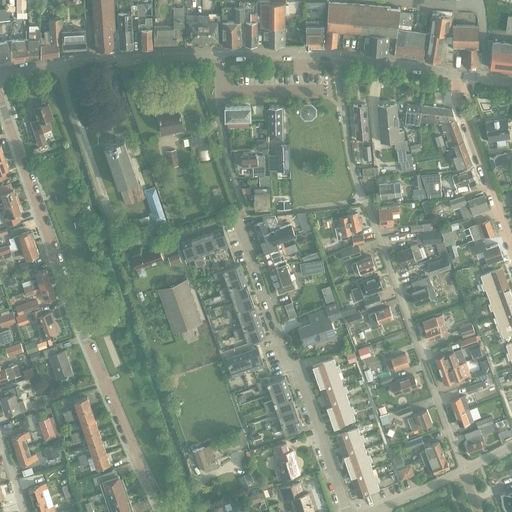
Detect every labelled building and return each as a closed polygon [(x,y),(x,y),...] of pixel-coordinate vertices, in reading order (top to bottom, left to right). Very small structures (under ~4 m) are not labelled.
[(16,0),(17,8),(26,8),(26,0),(16,0)] [(27,0),(28,10),(35,10),(35,0),(27,0)] [(92,0),(96,52),(112,51),(114,51),(113,31),(116,31),(115,23),(115,21),(115,17),(114,6),(113,0),(92,0)] [(245,21),(244,7),(244,2),(235,1),(234,21),(227,22),(227,15),(222,15),(222,22),(223,45),(242,45),(241,21),(245,21)] [(342,32),(344,32),(366,34),(389,36),(397,36),(398,20),(399,12),(400,8),(387,7),(361,5),(354,4),(353,4),(345,3),(344,3),(338,3),(337,2),(337,3),(330,2),(329,2),(328,18),(335,18),(334,26),(342,27),(342,28),(342,32)] [(118,13),(119,30),(132,29),(132,18),(139,18),(138,3),(130,4),(131,13),(118,13)] [(285,47),(285,46),(285,32),(285,28),(285,27),(285,23),(285,12),(285,5),(286,5),(286,3),(285,3),(271,3),(270,3),(257,3),(257,15),(260,15),(260,28),(264,28),(264,36),(264,46),(264,47),(285,47)] [(154,27),(155,44),(177,44),(177,32),(184,32),(183,7),(172,8),(174,8),(174,26),(154,27)] [(6,10),(0,10),(0,20),(9,20),(9,12),(6,12),(6,10)] [(433,11),(432,14),(429,32),(425,59),(425,60),(443,63),(444,60),(441,59),(445,35),(448,36),(450,25),(452,12),(433,11)] [(411,22),(413,13),(399,12),(398,20),(411,22)] [(246,22),(246,46),(257,45),(257,23),(257,14),(250,14),(251,22),(246,22)] [(203,16),(204,44),(210,44),(209,40),(216,39),(218,39),(217,23),(217,22),(217,15),(216,15),(216,16),(204,16),(203,16)] [(198,44),(204,44),(203,16),(190,17),(190,16),(189,16),(190,23),(186,23),(186,35),(190,34),(190,40),(191,40),(198,40),(198,44)] [(41,39),(40,57),(40,58),(59,55),(59,43),(64,42),(64,47),(64,48),(65,48),(72,47),(72,48),(78,47),(85,47),(86,47),(86,45),(85,29),(62,31),(62,18),(49,19),(50,31),(44,32),(45,39),(41,39)] [(328,18),(327,31),(326,47),(337,47),(338,31),(342,32),(342,28),(342,27),(334,26),(335,18),(328,18)] [(410,31),(411,22),(398,20),(397,36),(398,29),(410,31)] [(152,24),(149,24),(139,24),(139,30),(141,30),(142,48),(142,49),(153,48),(152,29),(152,24)] [(306,25),(306,46),(311,46),(311,45),(324,45),(324,25),(306,25)] [(443,63),(453,64),(453,47),(462,47),(462,48),(463,48),(463,65),(478,65),(481,65),(481,53),(479,53),(479,48),(478,26),(450,25),(448,36),(445,35),(441,59),(444,60),(443,63)] [(29,40),(29,59),(39,58),(39,57),(40,57),(41,39),(41,32),(39,32),(39,30),(39,26),(29,26),(29,32),(29,40)] [(132,29),(119,30),(120,49),(133,48),(132,29)] [(402,55),(423,59),(425,46),(427,33),(426,33),(427,31),(420,30),(420,32),(410,31),(398,29),(397,36),(395,54),(402,55)] [(366,34),(364,53),(387,54),(389,36),(366,34)] [(493,40),(488,39),(490,64),(490,67),(490,68),(511,70),(511,41),(493,39),(493,40)] [(10,41),(9,41),(11,50),(13,55),(11,55),(12,62),(21,60),(29,59),(29,40),(10,41)] [(11,50),(9,41),(7,41),(0,42),(0,64),(12,62),(11,55),(13,55),(11,50)] [(41,106),(35,108),(38,119),(31,121),(39,145),(46,143),(43,131),(51,129),(48,120),(53,118),(48,103),(46,104),(45,102),(41,104),(41,106)] [(396,103),(377,105),(379,125),(381,142),(396,141),(396,143),(395,143),(396,149),(408,148),(408,139),(404,140),(404,131),(402,131),(402,129),(398,129),(396,103)] [(366,104),(358,105),(353,105),(355,122),(356,139),(369,138),(366,104)] [(405,122),(419,123),(422,106),(407,104),(405,122)] [(226,107),(225,107),(225,120),(227,120),(228,127),(249,127),(249,120),(251,120),(250,106),(249,106),(226,107)] [(267,110),(267,120),(269,120),(270,138),(282,138),(281,106),(269,106),(269,110),(267,110)] [(422,106),(419,123),(420,123),(420,122),(427,123),(434,124),(436,107),(422,106)] [(436,107),(434,124),(439,124),(441,124),(444,131),(443,132),(444,135),(446,134),(448,140),(445,141),(447,147),(450,146),(463,141),(452,109),(436,107)] [(158,113),(162,132),(183,128),(180,109),(158,113)] [(509,131),(507,118),(498,120),(498,119),(494,120),(485,122),(487,135),(488,135),(489,142),(497,140),(498,146),(506,145),(505,139),(510,138),(509,131)] [(441,136),(436,137),(435,138),(440,153),(446,151),(441,136)] [(119,141),(112,143),(110,144),(110,145),(105,146),(106,151),(107,151),(119,186),(121,185),(137,180),(138,179),(126,144),(124,140),(120,142),(119,141)] [(463,141),(450,146),(453,156),(467,151),(463,141)] [(419,144),(410,146),(412,152),(421,150),(419,144)] [(290,169),(289,145),(279,146),(280,170),(290,169)] [(175,150),(167,151),(170,167),(178,166),(175,150)] [(240,157),(239,159),(240,162),(241,163),(242,163),(242,167),(253,166),(253,176),(265,176),(264,156),(257,156),(257,155),(251,155),(251,151),(244,152),(244,156),(241,156),(241,157),(240,157)] [(467,151),(453,156),(458,168),(465,168),(472,165),(467,151)] [(506,153),(489,157),(492,170),(509,165),(506,153)] [(411,154),(399,155),(402,172),(413,170),(411,154)] [(5,157),(0,159),(0,179),(6,177),(4,171),(9,170),(5,157)] [(363,176),(364,176),(375,175),(374,168),(363,169),(363,176)] [(452,176),(456,187),(457,192),(470,189),(477,187),(471,170),(452,176)] [(440,173),(421,174),(428,198),(442,196),(440,173)] [(138,183),(137,180),(121,185),(123,188),(121,189),(126,204),(145,197),(140,183),(138,183)] [(379,184),(380,198),(402,195),(400,182),(394,183),(379,184)] [(269,187),(255,188),(256,208),(270,207),(269,187)] [(422,188),(413,190),(414,199),(424,198),(422,188)] [(0,206),(5,205),(17,201),(13,189),(1,193),(3,200),(0,200),(0,206)] [(155,189),(147,191),(154,213),(151,214),(154,222),(165,219),(155,189)] [(466,204),(466,202),(464,196),(450,201),(453,209),(466,204)] [(466,204),(461,206),(465,218),(488,210),(484,196),(466,202),(466,204)] [(17,201),(5,205),(9,217),(6,219),(8,224),(19,220),(17,215),(22,213),(17,201)] [(379,209),(381,227),(393,225),(392,214),(399,213),(399,207),(379,209)] [(306,212),(297,213),(304,231),(312,228),(306,212)] [(341,226),(336,228),(338,240),(346,239),(349,238),(348,234),(352,233),(352,235),(362,233),(360,223),(361,223),(360,218),(359,218),(358,212),(348,214),(348,216),(340,218),(341,226)] [(255,225),(260,240),(270,236),(272,244),(282,241),(295,236),(291,224),(280,228),(275,216),(262,217),(264,222),(255,225)] [(148,217),(140,219),(144,230),(152,228),(148,217)] [(489,219),(469,227),(474,241),(494,233),(489,219)] [(453,236),(450,224),(440,226),(444,239),(453,236)] [(35,243),(31,231),(26,232),(24,226),(12,230),(18,249),(23,247),(35,243)] [(223,229),(212,232),(222,259),(226,257),(223,248),(229,246),(223,229)] [(422,231),(422,232),(423,244),(441,242),(440,229),(422,231)] [(212,232),(202,236),(208,253),(214,251),(217,261),(222,259),(212,232)] [(354,244),(364,242),(363,235),(353,238),(354,244)] [(202,236),(192,239),(201,266),(206,265),(203,255),(208,253),(202,236)] [(270,236),(260,240),(265,252),(274,249),(274,250),(284,246),(282,241),(272,244),(270,236)] [(453,236),(444,239),(446,246),(455,243),(453,236)] [(201,266),(192,239),(181,243),(187,261),(193,258),(196,268),(201,266)] [(484,241),(470,246),(472,253),(476,252),(478,259),(485,256),(488,263),(503,257),(498,244),(486,248),(484,241)] [(18,249),(11,251),(13,257),(25,253),(27,259),(39,255),(35,243),(23,247),(18,249)] [(418,247),(417,244),(410,246),(409,247),(409,248),(397,253),(397,251),(396,251),(402,267),(403,267),(402,265),(415,261),(415,262),(416,262),(415,260),(422,258),(418,247)] [(0,255),(11,251),(8,245),(0,248),(0,255)] [(274,249),(265,252),(269,265),(277,262),(278,264),(278,265),(285,262),(282,254),(286,252),(284,246),(274,250),(274,249)] [(358,246),(340,252),(344,261),(361,255),(358,246)] [(159,247),(132,256),(136,269),(164,259),(159,247)] [(178,254),(168,257),(171,265),(181,262),(178,254)] [(356,262),(352,263),(356,276),(361,274),(376,269),(371,256),(356,261),(356,262)] [(427,263),(431,275),(451,268),(447,256),(427,263)] [(33,266),(31,260),(19,264),(21,270),(33,266)] [(322,261),(301,264),(303,274),(324,271),(322,261)] [(276,287),(285,284),(293,281),(285,262),(278,265),(278,264),(269,267),(276,287)] [(224,276),(226,281),(244,275),(240,265),(213,274),(215,279),(224,276)] [(481,284),(482,287),(506,279),(502,268),(480,276),(483,283),(481,284)] [(35,272),(38,280),(31,282),(32,285),(24,287),(25,292),(34,289),(40,287),(51,283),(46,269),(35,272)] [(363,281),(358,282),(361,290),(365,288),(368,295),(368,293),(382,289),(382,290),(383,290),(377,274),(377,276),(363,280),(363,279),(362,279),(363,281)] [(219,290),(221,295),(247,286),(244,275),(226,281),(228,287),(219,290)] [(14,276),(4,280),(5,285),(16,281),(14,276)] [(411,291),(411,290),(410,290),(416,306),(417,306),(416,304),(430,299),(431,301),(431,300),(426,286),(431,285),(428,277),(412,282),(415,290),(411,291)] [(158,289),(173,333),(202,322),(187,278),(158,289)] [(506,279),(482,287),(483,290),(486,290),(488,296),(509,289),(506,279)] [(285,284),(288,291),(295,288),(293,281),(285,284)] [(51,283),(40,287),(45,301),(56,297),(51,283)] [(247,286),(221,295),(222,300),(232,296),(233,302),(251,296),(247,286)] [(511,296),(509,289),(488,296),(491,303),(488,304),(489,307),(511,299),(511,296)] [(226,311),(228,315),(255,306),(251,296),(233,302),(235,307),(226,311)] [(378,296),(364,301),(366,308),(381,303),(378,296)] [(511,299),(489,307),(491,311),(493,310),(495,317),(511,310),(511,299)] [(26,304),(29,311),(39,307),(37,300),(26,304)] [(292,302),(284,304),(290,318),(297,316),(292,302)] [(337,303),(325,307),(326,309),(312,314),(315,322),(299,328),(302,337),(301,337),(303,341),(304,344),(313,341),(312,339),(318,338),(318,339),(325,337),(324,335),(326,335),(327,338),(336,335),(329,316),(340,312),(342,318),(343,318),(337,303)] [(354,305),(341,310),(343,317),(357,313),(354,305)] [(255,306),(228,315),(229,320),(239,317),(241,322),(258,316),(255,306)] [(389,307),(368,314),(372,325),(393,318),(389,307)] [(54,320),(53,316),(51,312),(42,315),(40,309),(30,313),(33,321),(37,320),(43,338),(51,335),(51,336),(53,335),(53,336),(54,336),(54,334),(58,333),(58,332),(57,332),(53,320),(54,320)] [(511,310),(495,317),(498,324),(496,325),(497,328),(511,322),(511,310)] [(12,312),(0,316),(0,320),(2,327),(15,323),(12,312)] [(360,314),(349,318),(351,324),(362,320),(360,314)] [(423,322),(425,329),(428,340),(448,333),(444,323),(445,322),(442,314),(423,322)] [(233,331),(235,336),(262,326),(258,316),(241,322),(243,328),(233,331)] [(475,333),(471,322),(459,326),(463,337),(475,333)] [(511,322),(497,328),(498,331),(500,330),(503,338),(511,334),(511,322)] [(262,326),(235,336),(236,340),(246,337),(248,343),(265,337),(262,326)] [(0,344),(13,340),(9,330),(0,332),(0,344)] [(460,341),(463,348),(478,343),(475,336),(460,341)] [(31,344),(27,345),(29,351),(33,350),(33,351),(47,347),(45,342),(37,345),(37,344),(32,346),(31,344)] [(21,343),(5,348),(8,356),(23,351),(21,343)] [(66,376),(68,376),(68,375),(73,373),(65,350),(59,353),(56,346),(44,351),(46,357),(50,356),(58,379),(66,376)] [(258,348),(247,352),(253,369),(262,366),(263,369),(268,367),(266,361),(263,362),(258,348)] [(368,348),(359,352),(361,358),(371,355),(368,348)] [(454,351),(435,358),(440,371),(459,364),(459,365),(466,362),(461,348),(454,351)] [(39,352),(30,355),(32,361),(41,358),(39,352)] [(247,352),(237,355),(243,373),(253,369),(247,352)] [(354,352),(347,355),(350,363),(355,361),(357,361),(354,352)] [(385,360),(389,371),(409,364),(405,353),(385,360)] [(243,373),(237,355),(227,359),(231,373),(228,374),(231,381),(236,379),(235,376),(243,373)] [(312,366),(316,377),(340,368),(339,365),(336,366),(334,359),(312,366)] [(0,382),(20,376),(17,365),(14,366),(13,364),(9,365),(9,367),(1,370),(0,366),(0,382)] [(459,364),(440,371),(445,384),(463,377),(459,365),(459,364)] [(340,368),(316,377),(320,387),(341,379),(339,373),(341,372),(340,368)] [(488,368),(475,373),(478,380),(491,375),(488,368)] [(369,369),(364,371),(368,382),(373,380),(369,369)] [(392,374),(380,379),(382,385),(394,380),(392,374)] [(413,375),(391,383),(395,394),(417,386),(413,375)] [(269,388),(271,394),(288,388),(285,377),(265,384),(264,380),(257,383),(260,392),(269,388)] [(341,379),(320,387),(323,397),(347,389),(346,386),(343,386),(341,379)] [(466,388),(468,394),(483,389),(481,383),(466,388)] [(1,398),(6,415),(19,410),(20,412),(26,410),(23,401),(17,403),(15,395),(18,394),(19,396),(21,396),(18,386),(1,391),(3,397),(1,398)] [(264,403),(265,407),(292,398),(288,388),(271,394),(273,400),(264,403)] [(347,389),(323,397),(327,407),(348,400),(346,393),(348,392),(347,389)] [(450,400),(455,413),(469,408),(464,395),(450,400)] [(74,401),(78,413),(91,408),(87,397),(74,401)] [(292,398),(265,407),(267,412),(276,409),(278,414),(296,408),(292,398)] [(348,400),(327,407),(330,417),(354,409),(353,406),(351,407),(348,400)] [(43,402),(36,404),(38,411),(46,408),(43,402)] [(410,406),(397,411),(400,418),(413,413),(410,406)] [(91,408),(78,413),(82,424),(95,419),(91,408)] [(271,423),(272,428),(299,418),(296,408),(278,414),(280,420),(271,423)] [(469,408),(455,413),(460,427),(474,421),(469,408)] [(354,409),(330,417),(334,428),(355,421),(353,413),(355,413),(354,409)] [(413,416),(408,418),(412,431),(418,429),(432,424),(426,410),(413,415),(413,416)] [(387,414),(380,416),(383,425),(390,422),(387,414)] [(476,422),(478,428),(493,423),(491,416),(476,422)] [(299,418),(272,428),(274,432),(283,429),(285,435),(303,429),(299,418)] [(95,419),(82,424),(86,435),(99,430),(95,419)] [(482,427),(484,434),(494,430),(491,424),(482,427)] [(42,429),(45,440),(56,436),(52,425),(42,429)] [(337,435),(340,446),(364,438),(363,434),(361,435),(358,428),(337,435)] [(479,428),(465,433),(467,439),(465,440),(470,454),(484,449),(481,441),(484,440),(482,435),(482,434),(479,428)] [(508,431),(507,430),(498,434),(502,443),(511,437),(511,430),(511,429),(508,431)] [(99,430),(86,435),(89,446),(102,441),(99,430)] [(12,437),(16,451),(28,447),(25,438),(30,437),(29,431),(12,437)] [(237,435),(218,441),(222,453),(241,447),(237,435)] [(259,435),(253,437),(255,443),(262,441),(259,435)] [(423,443),(421,437),(405,443),(408,449),(423,443)] [(364,438),(340,446),(344,456),(365,449),(363,442),(365,441),(364,438)] [(102,441),(89,446),(93,457),(106,452),(102,441)] [(419,453),(422,459),(443,451),(439,442),(430,445),(429,443),(424,445),(426,450),(419,453)] [(286,443),(275,447),(281,467),(276,469),(279,479),(300,473),(293,450),(289,451),(286,443)] [(56,446),(44,450),(47,460),(60,456),(56,446)] [(28,447),(16,451),(21,465),(38,459),(36,454),(31,456),(28,447)] [(209,463),(204,447),(193,451),(198,467),(203,465),(205,472),(218,468),(215,461),(209,463)] [(365,449),(344,456),(347,466),(371,458),(370,455),(368,456),(365,449)] [(443,451),(422,459),(424,465),(431,463),(435,473),(449,468),(448,466),(449,464),(448,462),(447,461),(446,459),(446,460),(443,451)] [(106,452),(93,457),(97,468),(110,464),(106,452)] [(371,458),(347,466),(351,477),(372,469),(370,462),(372,461),(371,458)] [(402,459),(395,461),(398,469),(405,466),(402,459)] [(414,475),(411,465),(398,470),(402,479),(414,475)] [(372,469),(351,477),(355,487),(378,478),(377,475),(375,476),(372,469)] [(100,483),(103,493),(125,485),(122,479),(120,480),(119,476),(114,477),(112,471),(93,478),(96,484),(100,483)] [(250,473),(238,477),(242,487),(254,482),(250,473)] [(378,478),(355,487),(358,497),(380,490),(377,483),(379,482),(378,478)] [(46,483),(29,489),(33,503),(36,511),(51,511),(55,511),(53,506),(47,488),(46,483)] [(296,511),(303,511),(304,511),(313,508),(308,493),(303,495),(300,483),(280,489),(284,501),(292,499),(296,511)] [(125,485),(103,493),(107,503),(126,496),(125,493),(127,492),(125,485)] [(258,493),(250,496),(252,503),(260,501),(260,500),(258,494),(258,493)] [(126,496),(107,503),(109,511),(113,511),(131,506),(129,499),(127,500),(126,496)] [(224,505),(212,509),(213,511),(234,511),(234,509),(232,510),(230,503),(224,505)]
